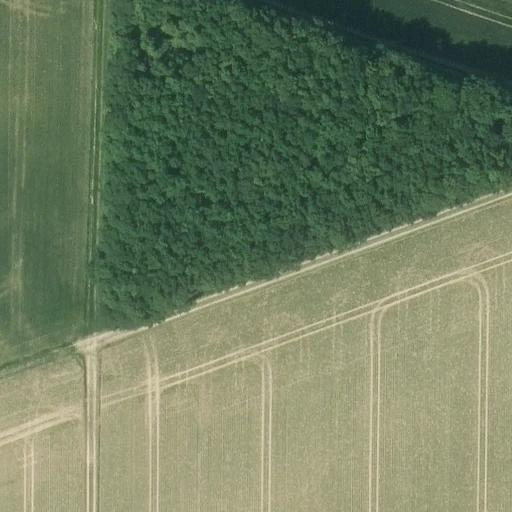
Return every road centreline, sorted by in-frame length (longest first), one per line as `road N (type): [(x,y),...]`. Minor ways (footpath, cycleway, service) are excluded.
road 1 (track): [(0,374),(511,190)]
road 2 (track): [(90,511),(99,0)]
road 3 (track): [(511,87),(257,0)]
